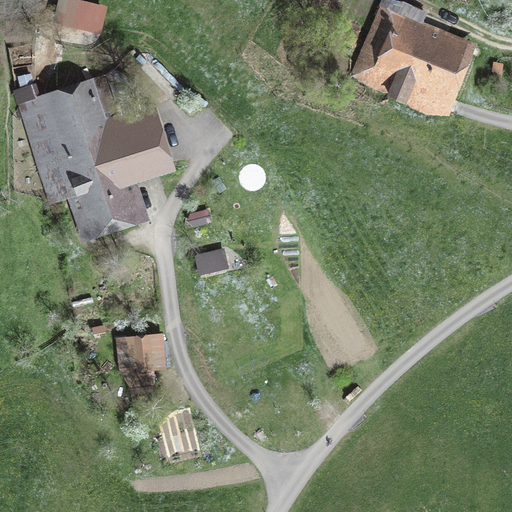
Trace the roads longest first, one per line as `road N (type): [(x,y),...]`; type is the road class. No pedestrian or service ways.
road 1 (track): [(212,125),(169,216),(164,255),(178,354),(201,405),(293,479)]
road 2 (track): [(511,281),(413,357),(338,429),(293,479),(276,511)]
